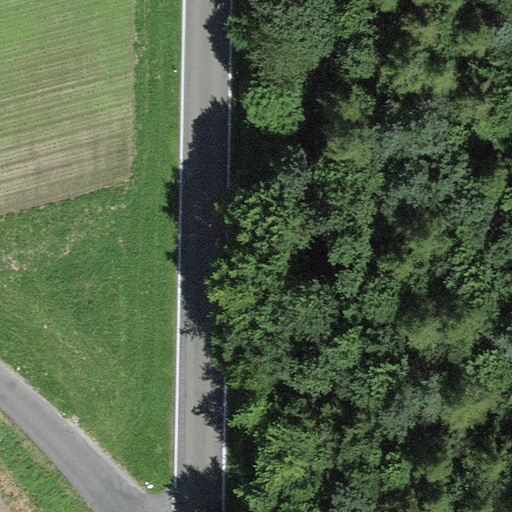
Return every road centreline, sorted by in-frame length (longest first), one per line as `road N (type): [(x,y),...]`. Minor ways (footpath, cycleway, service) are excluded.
road 1 (tertiary): [(205,511),(209,0)]
road 2 (unclassified): [(0,394),(125,511)]
